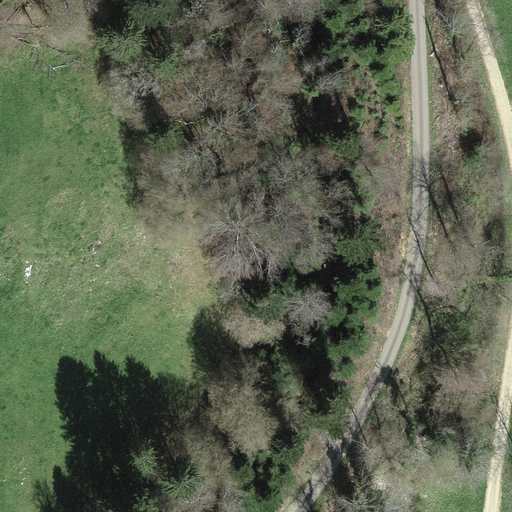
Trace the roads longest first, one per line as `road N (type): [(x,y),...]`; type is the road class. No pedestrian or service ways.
road 1 (unclassified): [(420,0),(415,258),(401,331),(371,398),(293,511)]
road 2 (track): [(511,336),(485,511)]
road 3 (track): [(474,0),(511,140)]
